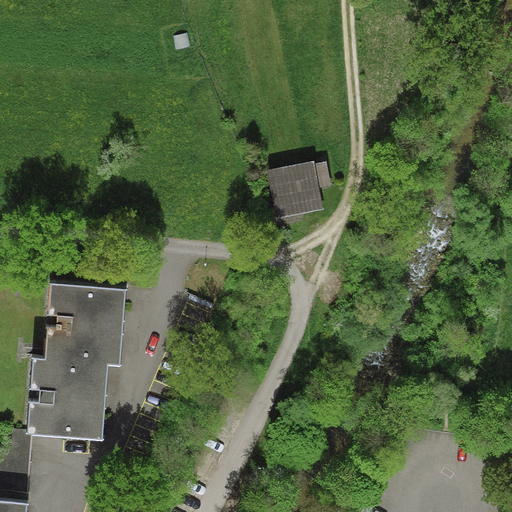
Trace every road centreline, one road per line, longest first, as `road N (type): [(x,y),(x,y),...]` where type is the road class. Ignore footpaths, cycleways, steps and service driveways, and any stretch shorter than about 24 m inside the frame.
road 1 (residential): [(210,511),(292,340),(303,303),(294,276),(275,256),(166,240),(0,234)]
road 2 (track): [(303,303),(355,183),(346,0)]
